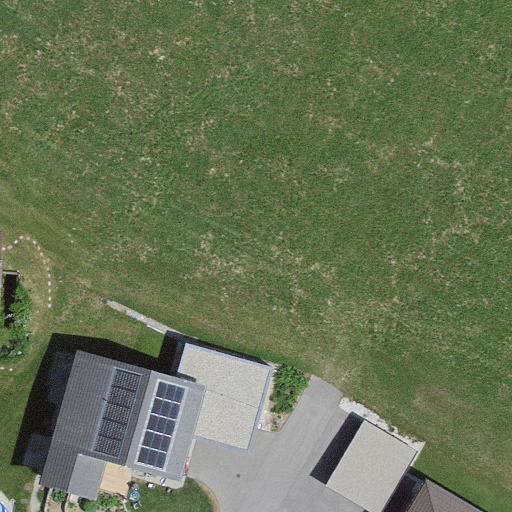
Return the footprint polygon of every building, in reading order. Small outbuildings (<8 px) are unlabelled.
[(0,323),(13,323),(14,229),(0,229),(0,323)] [(188,340),(177,375),(211,385),(195,437),(250,453),(276,366),(188,340)] [(77,349),(40,484),(99,501),(109,466),(182,486),(195,437),(211,385),(177,375),(77,349)] [(367,421),(326,485),(369,511),(380,511),(418,452),(367,421)] [(481,511),(428,480),(408,511),(481,511)]
